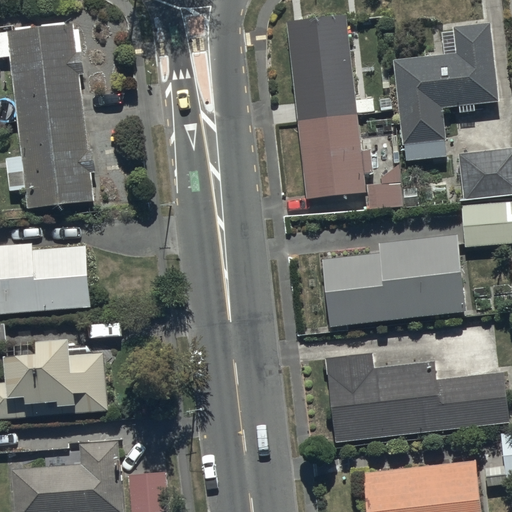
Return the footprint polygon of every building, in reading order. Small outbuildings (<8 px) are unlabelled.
[(374,96),(357,98),(348,20),(286,25),(305,203),(367,197),(366,179),(374,178),(371,150),(362,151),(359,114),(376,112),(374,96)] [(78,30),(0,37),(0,65),(13,64),(23,157),(5,158),(10,200),(28,198),(30,217),(96,210),(93,181),(99,180),(96,155),(89,156),(82,84),(84,83),(78,30)] [(443,62),(394,66),(406,167),(447,162),(443,113),(499,109),(493,30),(441,34),(443,62)] [(463,200),(511,195),(511,148),(459,153),(463,200)] [(511,202),(461,206),(465,248),(511,243),(511,202)] [(380,254),(322,260),(329,328),(467,312),(459,235),(379,244),(380,254)] [(0,313),(91,308),(87,246),(34,250),(33,244),(0,246),(0,313)] [(68,338),(34,341),(36,355),(4,358),(5,378),(0,378),(0,419),(107,410),(103,354),(70,357),(68,338)] [(371,353),(323,358),(333,443),(510,423),(504,372),(437,379),(435,361),(373,368),(371,353)] [(511,483),(511,433),(500,434),(504,467),(485,469),(488,492),(508,490),(507,484),(511,483)] [(12,469),(15,511),(124,511),(119,442),(80,444),(82,464),(12,469)] [(480,511),(475,461),(363,473),(367,511),(480,511)] [(128,477),(131,511),(165,511),(170,511),(166,473),(128,477)]
